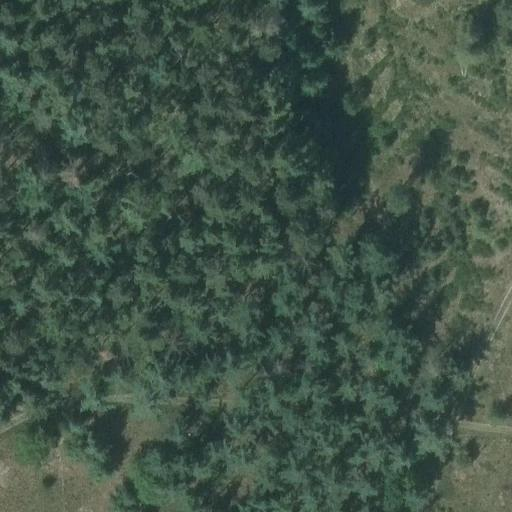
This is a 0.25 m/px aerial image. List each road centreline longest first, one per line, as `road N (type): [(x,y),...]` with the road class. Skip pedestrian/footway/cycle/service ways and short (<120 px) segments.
road 1 (track): [(511,434),(160,396),(34,407),(0,428)]
road 2 (track): [(419,511),(449,429),(511,305)]
